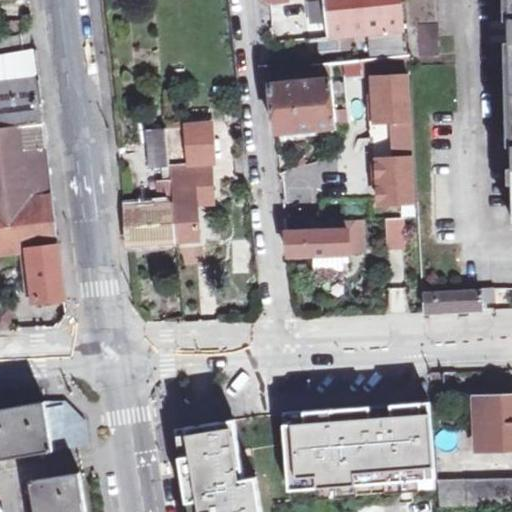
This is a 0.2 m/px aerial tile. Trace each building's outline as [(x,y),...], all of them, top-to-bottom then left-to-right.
[(326,0),(331,36),(375,31),(378,57),(406,54),(399,0),(326,0)] [(406,0),(408,24),(436,21),(435,0),(406,0)] [(408,24),(410,54),(438,52),(436,21),(408,24)] [(334,50),(332,38),(310,42),(311,53),(334,50)] [(378,57),(363,59),(364,72),(411,71),(410,54),(406,54),(378,57)] [(410,75),(374,78),(377,123),(413,120),(410,75)] [(272,85),(277,138),(337,132),(331,77),(272,85)] [(0,86),(0,256),(29,253),(35,301),(65,297),(40,81),(0,86)] [(413,120),(377,123),(378,142),(414,139),(413,120)] [(206,126),(167,128),(170,164),(171,169),(173,195),(177,241),(200,240),(198,208),(197,199),(216,197),(214,175),(210,176),(206,126)] [(153,165),(170,164),(167,128),(150,130),(153,165)] [(414,139),(378,142),(379,160),(415,157),(414,139)] [(415,157),(379,160),(382,205),(418,202),(415,157)] [(285,205),(315,203),(315,195),(337,193),(335,161),(282,165),(285,205)] [(171,169),(163,170),(164,181),(159,182),(160,196),(173,195),(171,169)] [(173,195),(160,196),(161,206),(147,207),(150,243),(177,241),(173,195)] [(197,199),(198,208),(216,207),(216,197),(197,199)] [(147,207),(126,209),(130,244),(150,243),(147,207)] [(319,255),(349,254),(349,229),(316,230),(315,217),(286,218),(290,256),(319,255)] [(390,218),(391,248),(408,247),(408,218),(390,218)] [(349,254),(319,255),(320,272),(350,271),(349,254)] [(427,313),(483,311),(482,303),(500,302),(499,290),(427,292),(427,301),(427,313)] [(0,308),(0,331),(14,331),(10,309),(0,308)] [(511,448),(511,391),(495,392),(495,398),(478,399),(481,449),(511,448)] [(46,409),(66,406),(73,450),(92,446),(87,419),(66,398),(45,400),(45,404),(46,409)] [(0,461),(53,453),(45,404),(0,411),(0,461)] [(66,406),(46,409),(53,453),(73,450),(66,406)] [(438,489),(433,411),(285,421),(291,499),(438,489)] [(253,511),(237,416),(178,425),(191,511),(253,511)] [(32,482),(37,511),(87,511),(81,474),(32,482)] [(511,477),(438,480),(440,507),(511,504),(511,477)]
